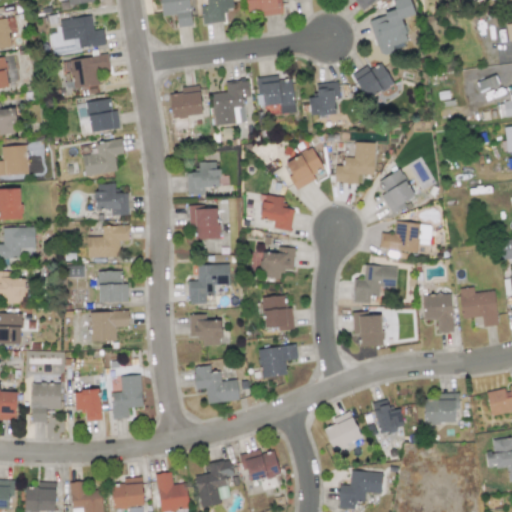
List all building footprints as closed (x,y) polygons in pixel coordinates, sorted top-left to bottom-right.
[(159,0),(161,16),(175,15),(176,27),(191,26),(187,0),(159,0)] [(224,22),(223,9),(232,8),(231,0),(205,0),(206,6),(200,6),(202,24),(224,22)] [(281,13),(280,0),(244,0),(247,17),(281,13)] [(353,0),(361,10),(373,1),(372,0),(353,0)] [(367,19),(378,54),(408,45),(400,19),(413,15),(408,0),(391,0),(394,11),(367,19)] [(58,19),(61,41),(76,38),(78,48),(104,45),(102,29),(92,30),(90,15),(58,19)] [(0,48),(11,47),(8,18),(0,18),(0,48)] [(98,86),(96,70),(108,69),(107,55),(61,60),(62,73),(70,72),(71,88),(98,86)] [(0,88),(8,87),(2,56),(0,56),(0,88)] [(366,66),(352,74),(367,101),(393,85),(380,63),(368,69),(366,66)] [(291,78),(277,79),(277,76),(255,77),(256,106),(279,104),(279,113),(293,112),(291,78)] [(210,93),(213,125),(244,122),(242,96),(248,96),(246,80),(224,83),(225,92),(210,93)] [(339,98),(336,81),(315,84),(317,96),(307,98),(310,117),(335,113),(333,99),(339,98)] [(167,94),(171,119),(202,114),(198,85),(180,88),(180,92),(167,94)] [(511,91),(507,92),(508,102),(496,103),(498,117),(511,115),(511,91)] [(118,128),(115,110),(110,111),(108,98),(84,102),(90,133),(118,128)] [(0,134),(16,133),(12,107),(0,108),(0,134)] [(511,151),(511,125),(503,127),(506,152),(511,151)] [(115,171),(113,155),(122,154),(120,139),(94,142),(95,154),(81,155),(83,175),(115,171)] [(372,175),(373,143),(353,142),(352,157),(343,157),(343,166),(334,165),(333,183),(356,183),(356,174),(372,175)] [(0,175),(26,175),(26,146),(0,146),(0,175)] [(296,189),(314,179),(312,174),(322,168),(311,147),(282,163),(296,189)] [(203,194),(203,188),(217,188),(216,162),(197,162),(197,172),(185,172),(185,194),(203,194)] [(389,211),(414,200),(399,169),(377,180),(383,193),(381,194),(389,211)] [(126,215),(126,193),(114,193),(114,183),(94,184),(94,210),(109,209),(109,215),(126,215)] [(20,188),(0,188),(0,219),(20,219),(20,188)] [(282,197),(261,194),(258,219),(273,221),(272,228),(289,230),(292,209),(281,207),(282,197)] [(216,206),(187,207),(188,227),(194,227),(194,239),(218,239),(216,206)] [(392,234),(380,232),(378,247),(416,253),(417,243),(427,244),(430,226),(394,220),(392,234)] [(127,225),(101,226),(101,236),(86,237),(86,257),(118,256),(117,241),(127,240),(127,225)] [(33,247),(33,227),(1,227),(1,244),(0,244),(0,258),(19,258),(18,247),(33,247)] [(292,270),(293,247),(269,245),(270,240),(262,239),(260,277),(279,278),(279,269),(292,270)] [(511,239),(498,240),(499,259),(511,258),(511,239)] [(227,264),(195,265),(196,281),(187,281),(187,304),(205,303),(205,296),(213,295),(213,285),(228,285),(227,264)] [(395,267),(363,265),(362,280),(352,279),(351,303),(368,303),(369,296),(377,297),(378,287),(394,287),(395,267)] [(3,303),(22,304),(23,278),(9,278),(9,271),(0,271),(0,294),(3,294),(3,303)] [(126,283),(120,284),(120,271),(96,271),(97,302),(126,301),(126,283)] [(493,291),(472,292),(472,287),(459,288),(460,318),(481,317),(481,326),(495,325),(493,291)] [(451,294),(422,294),(422,320),(436,320),(436,332),(451,332),(451,294)] [(261,296),(262,328),(276,327),(276,331),(292,330),(291,306),(284,306),(284,296),(261,296)] [(127,326),(127,311),(89,312),(90,341),(114,340),(114,327),(127,326)] [(351,334),(359,334),(360,346),(382,346),(380,312),(351,313),(351,334)] [(0,344),(20,344),(20,313),(0,313),(0,344)] [(220,345),(219,320),(205,320),(205,314),(187,314),(188,337),(200,337),(201,345),(220,345)] [(260,378),(285,374),(283,361),(296,359),(294,344),(256,350),(260,378)] [(238,400),(235,379),(220,381),(218,370),(210,372),(209,365),(192,367),(195,389),(204,388),(206,404),(238,400)] [(119,392),(110,392),(111,419),(127,418),(126,407),(141,407),(139,375),(119,376),(119,392)] [(30,383),(30,422),(45,423),(45,409),(58,409),(59,383),(30,383)] [(511,410),(511,384),(505,386),(506,387),(484,392),(489,416),(511,410)] [(0,420),(14,421),(15,391),(0,390),(0,420)] [(73,390),(74,410),(84,410),(84,421),(99,420),(99,390),(73,390)] [(423,423),(456,423),(456,393),(436,393),(436,399),(423,399),(423,423)] [(402,428),(398,409),(388,411),(386,399),(371,402),(377,433),(402,428)] [(332,451),(360,437),(348,411),(331,419),(333,423),(322,429),(332,451)] [(511,481),(511,437),(490,439),(492,451),(484,452),(486,466),(495,465),(495,468),(505,467),(507,482),(511,481)] [(238,454),(242,471),(246,470),(248,481),(263,477),(263,478),(278,475),(273,450),(259,453),(258,450),(238,454)] [(228,497),(224,477),(232,475),(229,459),(206,463),(208,473),(193,476),(198,507),(219,504),(219,499),(228,497)] [(380,493),(381,472),(349,471),(348,485),(338,485),(337,508),(354,509),(354,501),(363,502),(364,492),(380,493)] [(185,483),(171,484),(170,472),(155,473),(158,511),(187,510),(185,483)] [(111,509),(129,508),(129,511),(142,511),(142,506),(141,477),(122,478),(122,483),(110,484),(111,509)] [(11,481),(0,480),(0,509),(9,510),(11,481)] [(86,481),(70,482),(70,511),(101,511),(101,490),(86,490),(86,481)] [(53,511),(54,483),(37,482),(37,487),(24,487),(23,511),(53,511)]
